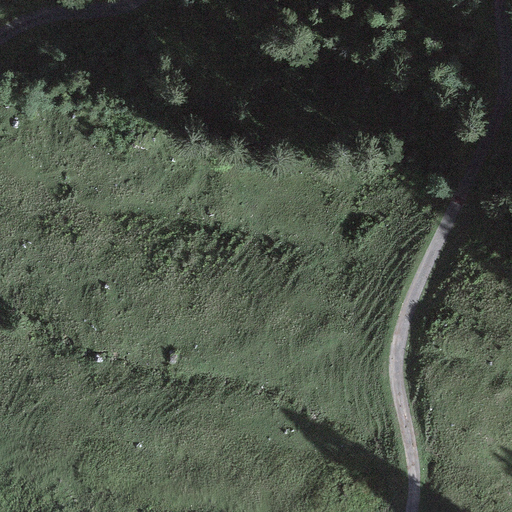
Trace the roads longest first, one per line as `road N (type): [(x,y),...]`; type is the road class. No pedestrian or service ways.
road 1 (track): [(412,511),(397,345),(413,293),(505,101),(500,0)]
road 2 (track): [(138,0),(49,13),(0,39)]
